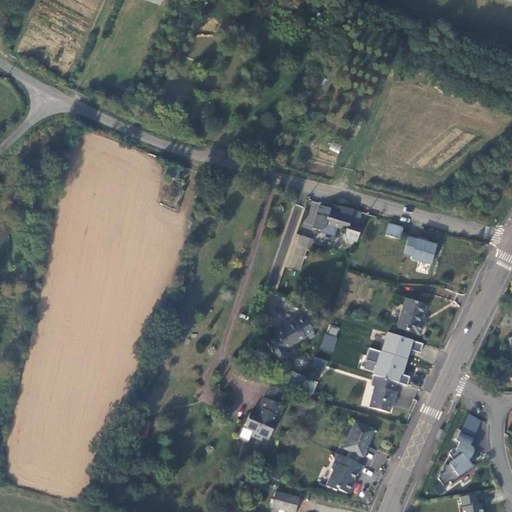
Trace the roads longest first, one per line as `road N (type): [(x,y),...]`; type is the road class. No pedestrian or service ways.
road 1 (unclassified): [(511,241),(224,162),(55,100)]
road 2 (secondary): [(389,511),(449,377)]
road 3 (secondary): [(449,377),(511,246)]
